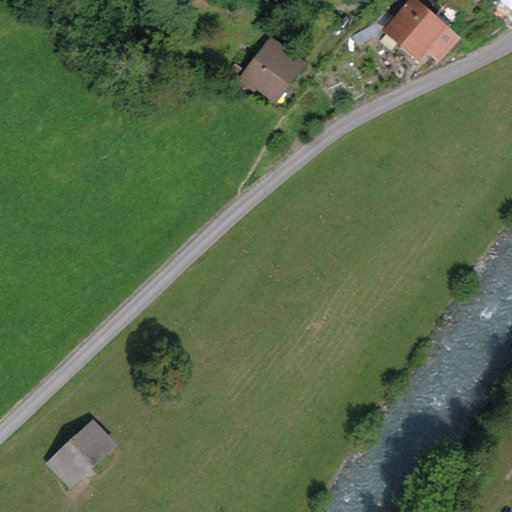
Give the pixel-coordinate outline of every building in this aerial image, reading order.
[(438,61),(455,41),(430,20),(439,9),(428,0),(415,0),(408,8),(406,6),(404,9),(406,11),(387,33),(419,61),(427,51),(438,61)] [(511,24),(511,0),(501,0),(489,13),(509,29),(511,24)] [(151,35),(163,42),(184,11),(173,4),(151,35)] [(253,91),(257,86),(275,99),(301,63),(272,42),(247,76),(237,69),(231,77),(239,87),(253,91)] [(94,425),(50,466),(69,487),(114,445),(94,425)]
